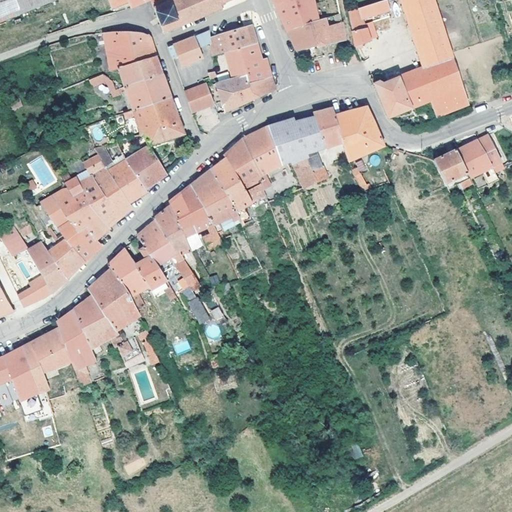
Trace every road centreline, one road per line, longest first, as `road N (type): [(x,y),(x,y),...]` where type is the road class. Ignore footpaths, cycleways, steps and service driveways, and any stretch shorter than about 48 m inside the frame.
road 1 (tertiary): [(201,154),(62,299),(0,332)]
road 2 (tertiary): [(297,95),(356,86),(389,131),(410,142),(511,107)]
road 3 (residential): [(160,42),(143,21),(123,20),(0,58)]
